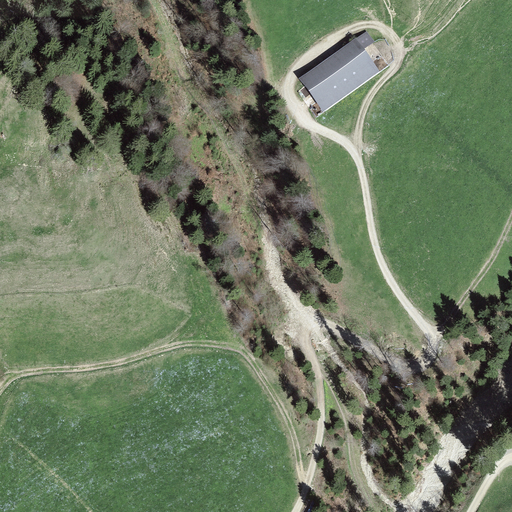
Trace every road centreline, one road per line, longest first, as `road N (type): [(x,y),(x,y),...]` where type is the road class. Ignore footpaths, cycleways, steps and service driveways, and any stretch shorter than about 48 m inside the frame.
road 1 (track): [(298,511),(322,402),(299,340),(304,321),(322,320),(413,364),(434,345),(434,329),(383,264),(357,144),(309,125),(287,99),(294,70),(341,32),(381,26),(398,45),(395,66),(364,104),(357,130)]
road 2 (track): [(0,388),(18,373),(116,362),(179,342),(237,347),(273,380),(304,494)]
road 3 (track): [(511,215),(451,318),(434,329)]
